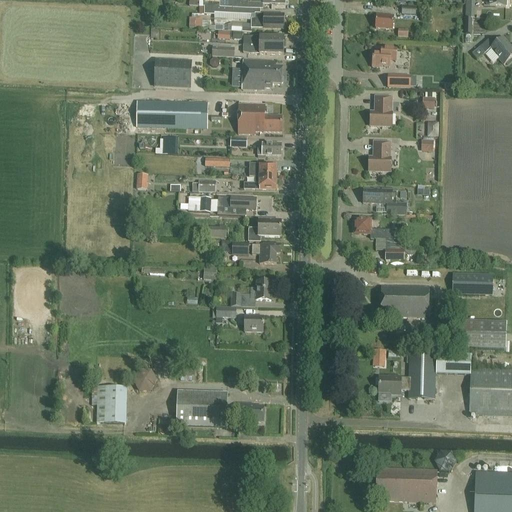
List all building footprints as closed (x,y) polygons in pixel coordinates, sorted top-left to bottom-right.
[(198,0),(199,6),(250,9),(263,10),(263,4),(285,5),(284,0),(198,0)] [(402,15),(416,16),(417,7),(402,6),(402,15)] [(251,15),(251,24),(232,23),(232,31),(251,31),(251,29),(263,29),(284,30),(284,15),(260,15),(260,10),(229,9),(205,8),(204,9),(199,9),(199,16),(204,15),(214,16),(214,18),(239,19),(239,14),(251,15)] [(392,30),(393,17),(377,15),(376,29),(392,30)] [(204,19),(191,19),(191,28),(204,28),(204,19)] [(243,40),(243,32),(233,32),(233,40),(243,40)] [(243,37),(243,46),(284,47),(284,38),(260,38),(243,37)] [(492,37),(472,54),(477,61),(490,50),(504,65),(511,58),(511,48),(503,38),(497,43),(492,37)] [(151,48),(163,48),(163,41),(152,40),(151,48)] [(243,53),(250,55),(259,55),(284,56),(284,47),(243,46),(243,53)] [(235,49),(218,48),(212,48),(212,58),(234,59),(244,60),(244,53),(235,53),(235,49)] [(389,68),(390,62),(396,63),(397,50),(382,48),(381,55),(373,54),(372,68),(380,69),(380,67),(389,68)] [(415,66),(415,59),(413,59),(413,56),(416,56),(416,50),(413,50),(404,50),(403,66),(415,66)] [(191,87),(191,84),(193,59),(171,58),(155,57),(155,70),(154,85),(170,86),(178,86),(179,86),(191,87)] [(221,68),(220,60),(213,61),(214,69),(221,68)] [(282,86),(282,69),(274,68),(275,63),(244,61),(242,91),(264,92),(264,89),(272,90),(273,86),(282,86)] [(410,77),(389,76),(388,88),(410,89),(410,77)] [(393,128),(393,114),(392,114),(393,98),(377,98),(376,107),(378,107),(378,113),(372,113),(371,127),(393,128)] [(435,99),(423,99),(423,110),(434,110),(435,99)] [(207,130),(207,105),(137,104),(137,128),(207,130)] [(239,105),(239,135),(255,136),(255,133),(282,134),(282,117),(265,117),(265,106),(239,105)] [(247,140),(231,139),(231,148),(234,148),(247,149),(247,140)] [(174,140),(165,140),(164,150),(174,151),(174,140)] [(433,142),(422,141),(421,153),(433,154),(433,142)] [(391,173),(391,159),(390,159),(391,144),(375,143),(374,152),(376,152),(376,159),(370,158),(369,172),(391,173)] [(262,145),(262,146),(258,146),(258,157),(262,157),(281,157),(281,145),(262,145)] [(230,168),(230,160),(205,159),(205,167),(230,168)] [(260,178),(276,178),(277,166),(267,166),(267,165),(260,165),(249,165),(249,172),(260,172),(260,178)] [(244,168),(234,168),(234,170),(230,170),(230,177),(244,178),(244,168)] [(138,174),(138,188),(149,188),(149,173),(138,174)] [(276,191),(276,178),(260,178),(255,178),(254,184),(249,184),(244,184),(244,191),(249,191),(259,191),(267,191),(276,191)] [(192,193),(199,193),(216,194),(216,182),(199,182),(199,185),(193,185),(192,193)] [(387,216),(397,216),(407,216),(408,204),(396,204),(397,191),(374,190),(374,192),(364,191),(363,204),(381,205),(381,204),(387,204),(387,216)] [(256,210),(256,199),(218,198),(218,201),(211,201),(211,199),(201,199),(202,195),(189,194),(188,212),(195,213),(218,214),(218,215),(245,216),(246,210),(256,210)] [(281,238),(281,222),(259,221),(259,229),(249,229),(248,240),(264,240),(264,238),(281,238)] [(376,252),(386,252),(386,262),(404,262),(405,240),(394,240),(394,232),(372,231),(372,230),(371,230),(371,227),(370,227),(370,221),(356,221),(355,234),(363,234),(364,235),(371,236),(371,240),(376,240),(376,252)] [(208,229),(208,240),(227,240),(227,227),(219,227),(219,229),(208,229)] [(233,244),(232,256),(249,257),(249,244),(233,244)] [(260,246),(252,246),(252,256),(260,256),(260,265),(264,265),(276,265),(276,255),(280,255),(280,246),(263,246),(260,246)] [(217,268),(204,267),(204,280),(216,281),(217,268)] [(150,276),(164,277),(165,271),(151,270),(151,269),(142,268),(141,274),(150,274),(150,276)] [(492,297),(493,277),(453,276),(452,296),(492,297)] [(257,283),(257,289),(251,289),(251,295),(231,295),(231,308),(254,309),(254,301),(257,301),(271,302),(272,284),(257,283)] [(429,319),(429,289),(381,288),(381,314),(391,315),(391,317),(401,317),(401,318),(429,319)] [(213,325),(216,325),(223,325),(223,319),(236,320),(237,309),(217,308),(217,312),(213,312),(213,325)] [(263,333),(264,318),(245,317),(245,333),(263,333)] [(457,323),(456,352),(467,353),(468,346),(506,347),(507,324),(457,323)] [(374,351),(373,368),(385,368),(386,352),(374,351)] [(472,353),(467,353),(456,352),(456,356),(436,355),(436,356),(410,355),(409,379),(401,379),(401,378),(392,378),(379,378),(379,393),(391,394),(391,396),(401,396),(401,392),(409,392),(409,400),(435,400),(435,375),(471,376),(470,416),(511,417),(511,370),(471,369),(472,353)] [(197,361),(183,360),(182,366),(191,367),(191,369),(197,370),(197,361)] [(175,384),(175,368),(167,368),(159,368),(159,384),(175,384)] [(151,393),(158,383),(152,372),(140,371),(133,382),(139,393),(151,393)] [(128,389),(105,388),(104,425),(127,425),(128,389)] [(227,429),(228,394),(178,393),(176,427),(227,429)] [(264,424),(264,408),(250,408),(250,405),(238,405),(237,425),(254,426),(254,423),(264,424)] [(12,420),(23,419),(22,411),(11,412),(12,420)] [(437,472),(377,470),(376,498),(388,499),(388,502),(436,504),(437,472)] [(474,511),(511,511),(511,474),(476,473),(474,511)]
